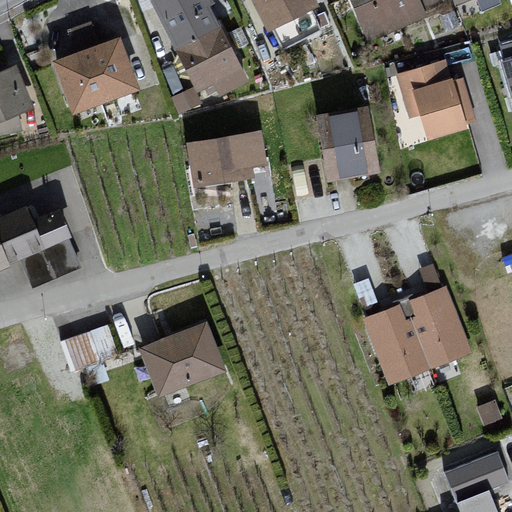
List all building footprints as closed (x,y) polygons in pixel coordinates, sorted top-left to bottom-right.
[(208,0),(155,0),(149,3),(197,108),(247,85),(208,0)] [(310,0),(246,0),(263,34),(315,8),(310,0)] [(347,0),(361,40),(424,19),(421,13),(445,6),(441,0),(347,0)] [(115,40),(48,65),(67,116),(134,91),(115,40)] [(447,59),(398,73),(410,114),(423,110),(431,139),(469,128),(468,123),(476,120),(463,77),(453,80),(447,59)] [(511,59),(501,62),(511,107),(511,59)] [(14,65),(0,70),(0,137),(20,129),(14,116),(31,109),(14,65)] [(365,109),(314,120),(321,185),(375,175),(365,109)] [(257,135),(186,146),(190,188),(250,181),(250,170),(265,168),(257,135)] [(53,197),(20,207),(38,250),(68,236),(53,197)] [(20,207),(0,216),(0,256),(4,266),(38,250),(20,207)] [(418,265),(426,286),(443,280),(435,259),(418,265)] [(364,321),(389,388),(471,357),(446,291),(364,321)] [(72,359),(116,346),(108,321),(64,334),(72,359)] [(204,324),(137,351),(156,400),(223,374),(204,324)] [(509,481),(497,451),(444,472),(456,502),(457,501),(489,489),(509,481)] [(498,511),(489,489),(457,501),(460,511),(498,511)]
